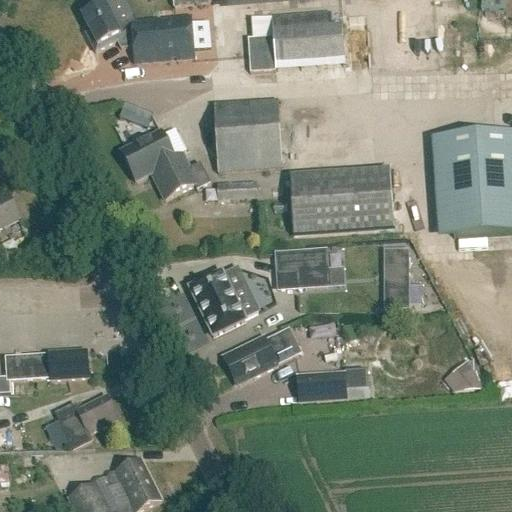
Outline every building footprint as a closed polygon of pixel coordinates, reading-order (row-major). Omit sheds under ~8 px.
[(173,0),(175,9),(220,3),(220,0),(173,0)] [(118,44),(121,51),(134,50),(132,30),(121,36),(106,7),(83,19),(90,32),(90,33),(87,35),(96,55),(118,44)] [(276,72),(272,18),(249,20),(251,41),(248,42),(251,76),(276,74),(276,72)] [(191,20),(131,25),(132,30),(134,50),(134,51),(135,66),(195,61),(191,20)] [(473,31),(457,32),(459,65),(475,64),(473,31)] [(219,175),(282,171),(278,103),(215,106),(219,175)] [(177,165),(162,136),(122,156),(136,185),(151,177),(152,178),(153,177),(160,180),(162,184),(159,190),(166,204),(196,189),(198,193),(211,186),(201,166),(190,172),(184,161),(177,165)] [(511,136),(432,142),(439,241),(511,236),(511,136)] [(294,239),(394,232),(390,173),(290,179),(294,239)] [(258,201),(257,196),(257,185),(218,188),(219,203),(258,201)] [(0,233),(21,223),(8,196),(0,200),(0,233)] [(330,290),(327,252),(275,255),(276,277),(297,276),(298,292),(330,290)] [(407,254),(382,254),(383,314),(409,314),(407,254)] [(213,340),(245,324),(222,276),(190,292),(213,340)] [(299,357),(287,333),(266,343),(264,340),(224,360),(237,386),(253,378),(255,381),(279,369),(278,368),(299,357)] [(502,344),(486,348),(497,400),(511,397),(511,364),(507,366),(502,344)] [(50,358),(6,361),(7,385),(52,383),(52,385),(90,382),(88,356),(50,358)] [(462,363),(437,379),(450,400),(475,384),(462,363)] [(346,391),(345,376),(298,379),(300,406),(370,401),(369,390),(346,391)] [(120,424),(108,400),(79,414),(77,408),(57,417),(74,454),(93,445),(89,438),(120,424)] [(145,511),(162,504),(141,463),(104,482),(109,493),(118,489),(128,507),(117,511),(108,511),(96,487),(69,501),(74,511),(145,511)]
